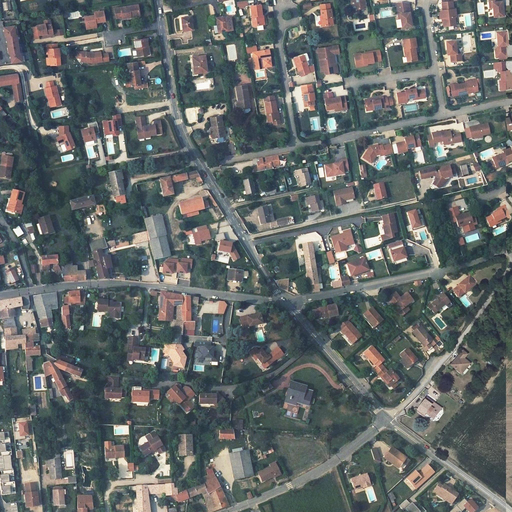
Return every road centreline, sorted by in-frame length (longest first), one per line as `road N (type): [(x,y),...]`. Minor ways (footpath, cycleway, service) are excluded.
road 1 (residential): [(0,295),(123,282),(285,303)]
road 2 (residential): [(511,249),(285,303)]
road 3 (residential): [(511,262),(387,419)]
road 4 (residential): [(223,511),(297,482),(387,419)]
road 5 (residential): [(315,338),(269,376),(234,388),(160,381)]
road 6 (residential): [(285,303),(200,167)]
road 7 (residential): [(511,511),(387,419)]
road 8 (residential): [(200,167),(177,122),(163,24)]
road 9 (residential): [(287,13),(279,46),(295,147)]
